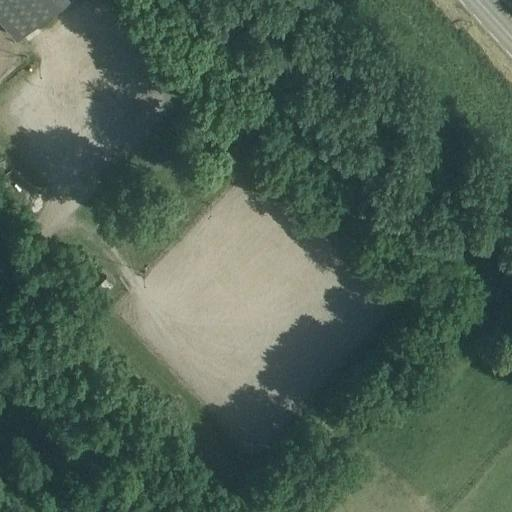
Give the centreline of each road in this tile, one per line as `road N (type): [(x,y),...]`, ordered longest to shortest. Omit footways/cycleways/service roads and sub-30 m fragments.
road 1 (unclassified): [(0,361),(155,511)]
road 2 (unclassified): [(96,173),(0,280)]
